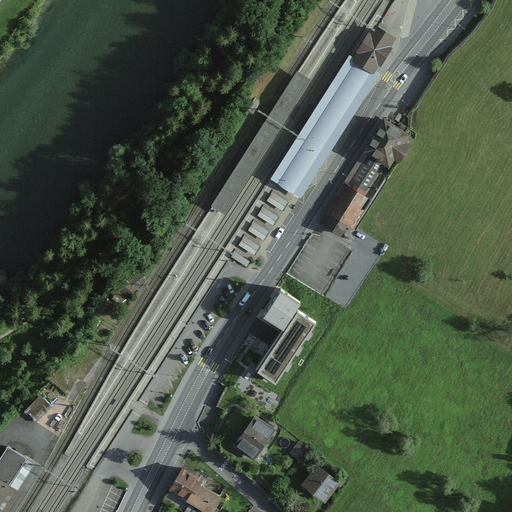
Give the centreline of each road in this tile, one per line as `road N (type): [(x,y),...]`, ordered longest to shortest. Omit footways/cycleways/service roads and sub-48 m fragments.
road 1 (primary): [(455,0),(393,79),(227,333),(178,424)]
road 2 (track): [(165,160),(0,305)]
road 3 (track): [(268,0),(165,160)]
road 4 (tertiary): [(178,424),(274,511)]
